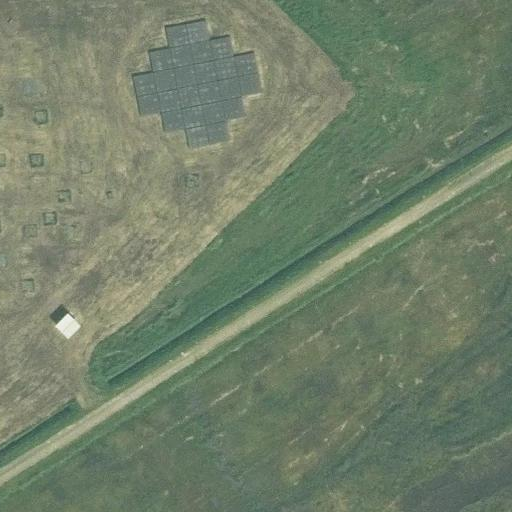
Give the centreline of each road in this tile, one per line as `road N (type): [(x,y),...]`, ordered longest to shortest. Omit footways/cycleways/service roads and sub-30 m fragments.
road 1 (unclassified): [(0,474),(511,149)]
road 2 (track): [(101,410),(44,318),(122,275),(216,184),(289,73)]
